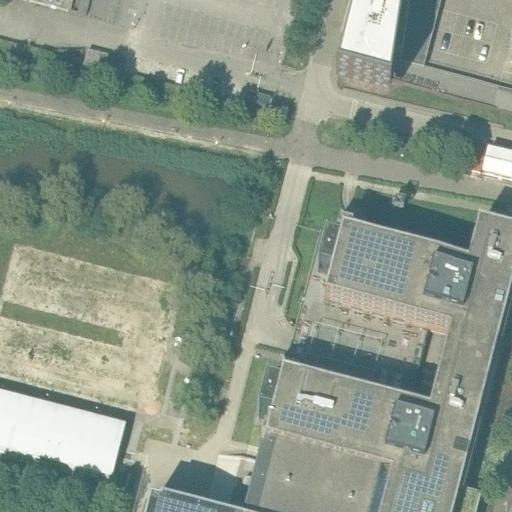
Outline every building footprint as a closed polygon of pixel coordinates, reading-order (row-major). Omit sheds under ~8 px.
[(17,0),(86,17),(90,0),(17,0)] [(351,0),(340,44),(345,46),(339,71),(334,88),(389,103),(391,85),(392,83),(393,72),(395,63),(395,58),(401,60),(409,0),(351,0)] [(82,67),(104,72),(108,57),(86,51),(82,67)] [(475,511),(478,502),(462,498),(463,496),(463,494),(479,432),(476,431),(497,350),(500,351),(511,305),(511,233),(498,230),(497,234),(496,234),(477,229),(466,270),(462,269),(446,265),(360,243),(346,239),(320,233),(295,328),(289,353),(280,389),(267,385),(267,384),(266,384),(256,419),(258,420),(259,419),(271,422),(264,449),(262,456),(260,465),(251,498),(247,511),(172,511),(161,509),(161,511),(151,509),(149,511),(475,511)] [(0,373),(156,407),(182,285),(21,250),(10,301),(126,326),(122,345),(0,318),(0,373)] [(125,429),(0,396),(0,453),(111,482),(125,429)]
